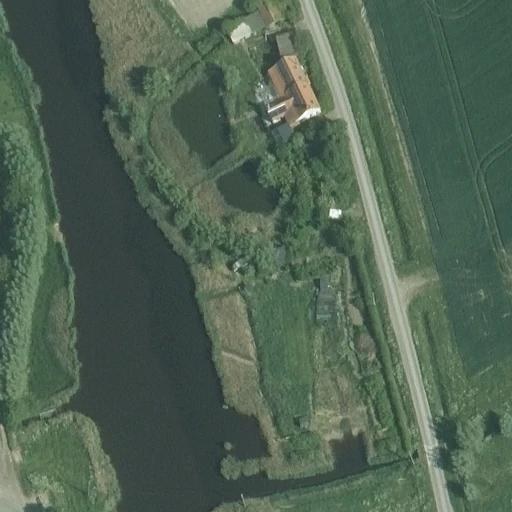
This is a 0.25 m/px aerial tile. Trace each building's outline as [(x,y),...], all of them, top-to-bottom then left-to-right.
[(259,12),(226,28),(234,45),(252,35),(251,33),(265,26),(267,29),(285,21),(275,0),(273,0),(257,8),(259,12)] [(283,0),(275,0),(285,21),(292,17),(283,0)] [(297,36),(283,37),(283,57),(298,56),(297,36)] [(296,60),(268,74),(281,101),(265,108),(268,113),(267,113),(272,124),(273,123),(273,124),(285,119),(291,131),(301,127),(299,124),(322,114),(296,60)] [(331,165),(324,143),(303,151),(310,172),(331,165)]
